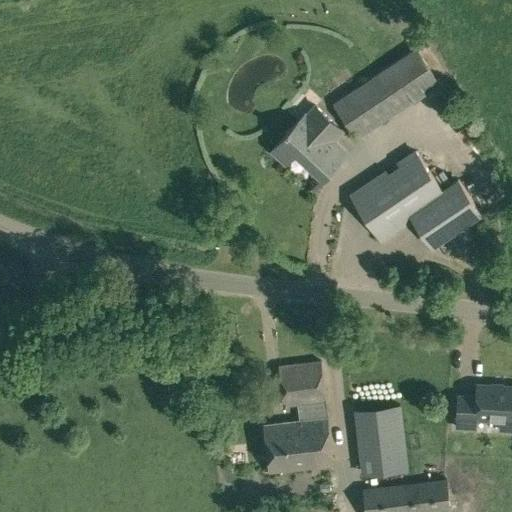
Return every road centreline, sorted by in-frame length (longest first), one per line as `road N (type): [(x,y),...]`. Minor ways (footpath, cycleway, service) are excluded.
road 1 (tertiary): [(0,225),(175,274),(511,323)]
road 2 (unknown): [(331,294),(352,452)]
